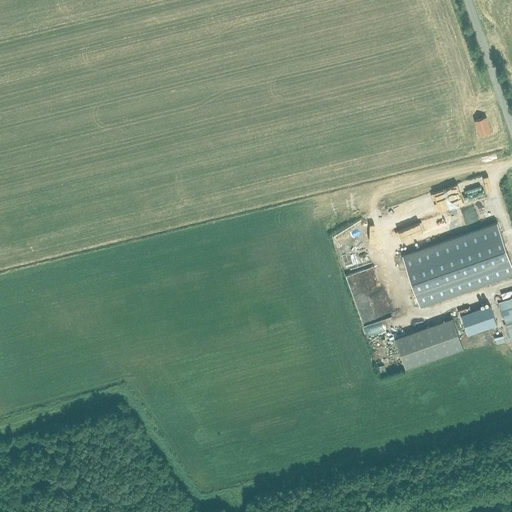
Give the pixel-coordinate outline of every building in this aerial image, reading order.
[(486,116),(475,120),(480,135),(491,131),(486,116)] [(434,193),(386,209),(391,222),(438,207),(434,193)] [(475,214),(488,212),(486,197),(476,199),(477,207),(460,210),(462,220),(463,219),(475,218),(475,214)] [(380,211),(368,214),(370,222),(382,219),(380,211)] [(420,306),(511,274),(511,263),(497,222),(402,255),(420,306)] [(344,288),(340,272),(329,274),(331,282),(325,283),(327,292),(344,288)] [(511,284),(501,287),(502,292),(511,290),(511,284)] [(511,297),(498,302),(511,340),(511,339),(511,297)] [(340,310),(342,310),(343,317),(349,316),(346,301),(339,302),(340,310)] [(490,305),(462,315),(468,334),(497,324),(490,305)] [(453,318),(396,339),(407,367),(464,347),(453,318)] [(377,331),(369,333),(374,356),(382,354),(378,340),(379,340),(377,331)]
